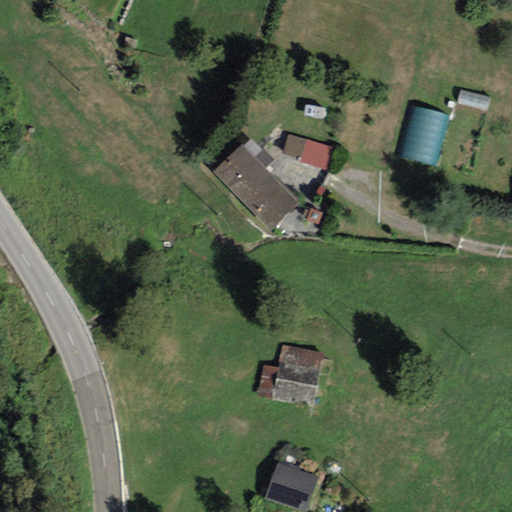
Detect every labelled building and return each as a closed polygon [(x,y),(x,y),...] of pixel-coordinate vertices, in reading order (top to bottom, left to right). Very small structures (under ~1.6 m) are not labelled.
[(448,117),(413,107),(398,156),(433,167),(448,117)] [(327,172),(335,149),(289,135),(281,153),(301,159),(300,163),(327,172)] [(299,203),(242,145),(214,172),(271,231),(299,203)] [(324,213),(311,208),(307,220),(319,225),(324,213)] [(322,354),(284,346),(279,368),(273,399),(312,406),(322,354)] [(273,399),(279,368),(263,365),(257,396),(273,399)] [(305,511),(318,478),(277,464),(264,499),(303,511),(305,511)]
